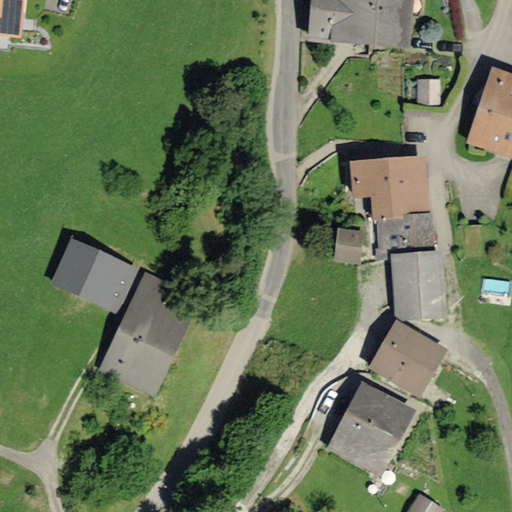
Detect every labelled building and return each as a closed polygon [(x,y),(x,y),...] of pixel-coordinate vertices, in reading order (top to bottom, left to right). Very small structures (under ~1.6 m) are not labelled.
[(0,0),(0,30),(20,32),(23,0),(0,0)] [(381,0),(313,0),(309,38),(350,43),(376,45),(381,0)] [(414,0),(381,0),(376,45),(409,49),(414,0)] [(448,13),(462,38),(473,31),(460,7),(448,13)] [(511,77),(496,72),(471,139),(511,154),(511,77)] [(423,159),(355,164),(358,198),(372,197),(373,217),(379,216),(428,212),(423,159)] [(428,212),(379,216),(382,248),(431,244),(428,212)] [(361,233),(339,230),(336,259),(358,262),(361,233)] [(134,272),(73,244),(56,282),(117,309),(134,272)] [(443,253),(395,256),(398,317),(447,314),(443,253)] [(200,296),(145,272),(119,331),(174,355),(200,296)] [(448,354),(399,325),(373,370),(422,399),(448,354)] [(174,355),(119,331),(101,371),(156,396),(174,355)] [(412,412),(362,388),(333,448),(382,472),(412,412)] [(443,511),(444,511),(417,496),(407,511),(443,511)]
